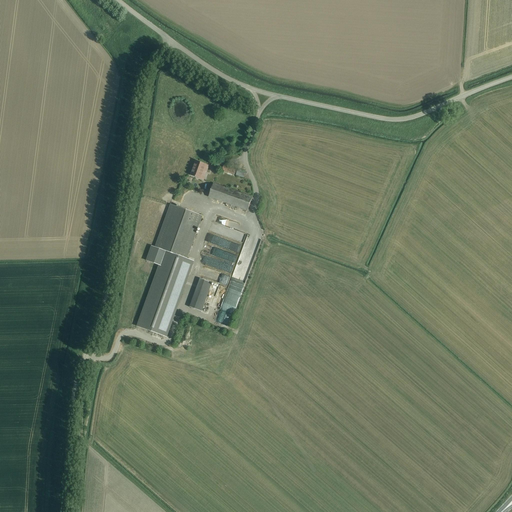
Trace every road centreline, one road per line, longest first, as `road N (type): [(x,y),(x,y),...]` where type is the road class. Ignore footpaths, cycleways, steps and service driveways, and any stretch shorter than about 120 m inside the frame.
road 1 (unclassified): [(64,511),(72,395),(107,287),(134,100),(140,76),(170,41)]
road 2 (unclassified): [(511,77),(425,113),(388,119),(252,89),(170,41)]
